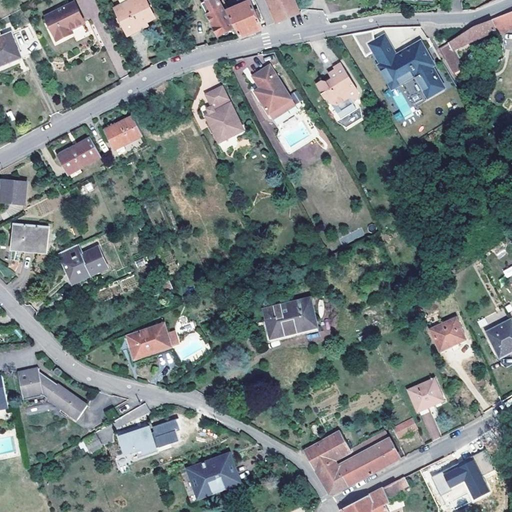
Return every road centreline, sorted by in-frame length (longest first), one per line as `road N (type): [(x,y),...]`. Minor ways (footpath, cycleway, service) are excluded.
road 1 (residential): [(0,159),(190,60),(374,20),(471,17),(511,1)]
road 2 (residential): [(330,506),(302,465),(252,432),(189,402),(79,371),(0,293)]
road 3 (residential): [(330,506),(511,406)]
